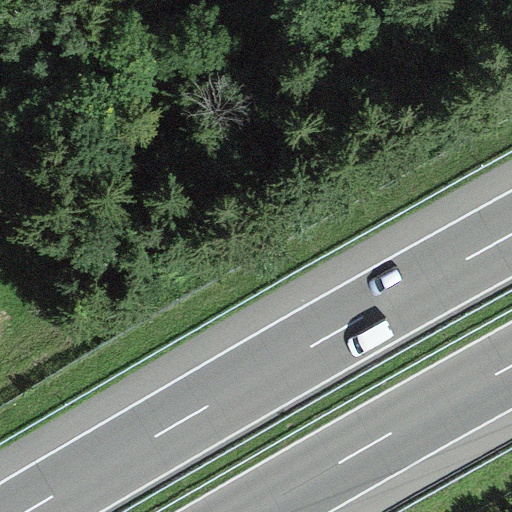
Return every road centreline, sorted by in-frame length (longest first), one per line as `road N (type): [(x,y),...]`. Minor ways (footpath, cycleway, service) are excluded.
road 1 (motorway): [(511,234),(25,511)]
road 2 (motorway): [(260,511),(511,369)]
